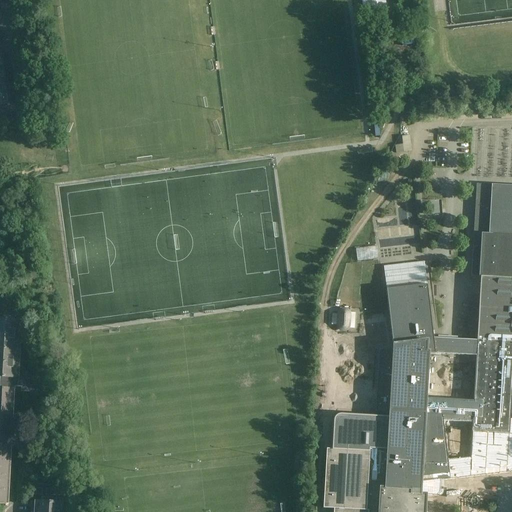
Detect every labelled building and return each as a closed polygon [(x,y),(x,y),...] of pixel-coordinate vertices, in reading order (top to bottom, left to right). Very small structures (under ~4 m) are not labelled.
[(361,0),(363,13),(386,11),(385,0),(361,0)] [(0,107),(9,105),(7,92),(0,93),(0,107)] [(395,152),(395,157),(401,157),(401,158),(409,158),(408,143),(401,144),(401,152),(395,152)] [(368,453),(327,451),(324,510),(334,511),(424,511),(426,495),(420,495),(421,488),(431,489),(431,483),(431,476),(444,475),(437,415),(425,414),(428,354),(476,356),(472,432),(509,434),(511,387),(511,186),(476,184),(471,277),(501,279),(499,305),(479,304),(478,340),(454,339),(436,338),(424,262),(384,267),(394,348),(394,353),(380,352),(376,414),(391,415),(389,451),(368,450),(368,453)] [(338,310),(337,312),(337,323),(337,326),(339,328),(342,329),(345,328),(347,326),(348,323),(349,313),(348,310),(346,308),(343,307),(341,308),(338,310)] [(0,388),(0,504),(6,505),(12,390),(15,390),(16,388),(18,388),(22,388),(21,392),(43,393),(42,389),(41,387),(22,386),(23,383),(19,383),(19,379),(16,378),(16,372),(15,372),(15,365),(17,365),(17,357),(16,357),(16,351),(17,351),(17,349),(16,349),(16,342),(18,343),(18,335),(17,335),(17,328),(18,328),(19,321),(10,320),(10,318),(11,318),(11,317),(0,316),(0,378),(2,378),(1,389),(0,388)] [(36,485),(65,487),(63,480),(37,478),(36,485)] [(37,511),(60,511),(61,510),(62,511),(63,503),(54,503),(54,500),(55,500),(55,499),(44,499),(43,502),(36,502),(35,510),(38,511),(37,511)]
